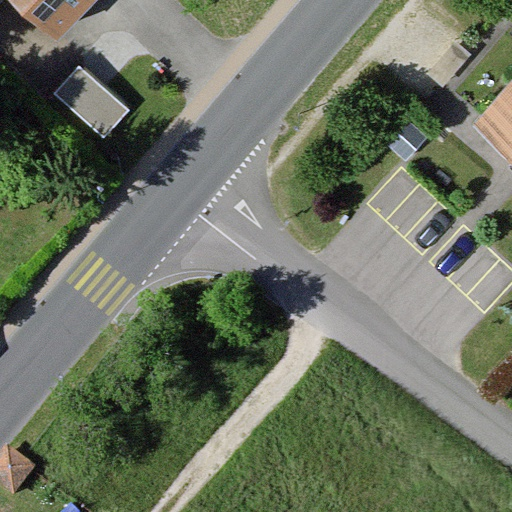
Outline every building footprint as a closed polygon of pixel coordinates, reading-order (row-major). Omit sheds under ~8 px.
[(27,0),(55,26),(79,0),(27,0)] [(78,62),(55,90),(106,132),(129,104),(78,62)] [(511,67),(477,110),(511,139),(511,67)] [(410,119),(390,140),(406,155),(426,134),(410,119)] [(9,449),(0,460),(0,485),(15,497),(36,471),(9,449)]
